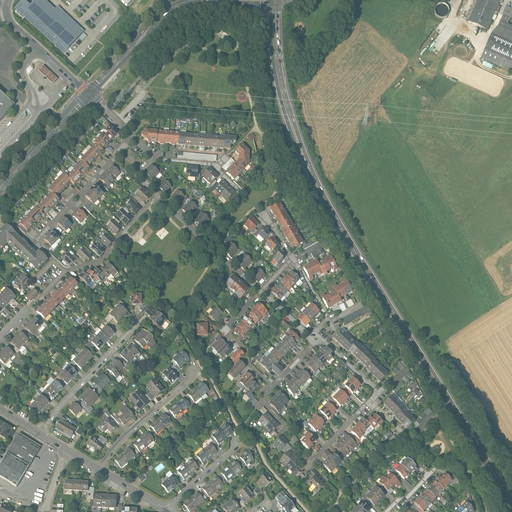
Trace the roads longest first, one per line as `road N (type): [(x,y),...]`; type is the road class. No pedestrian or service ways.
road 1 (primary): [(274,31),(287,113),(312,176),(511,504)]
road 2 (secondary): [(89,94),(174,6),(234,0)]
road 3 (residential): [(37,432),(132,324)]
road 4 (residential): [(261,292),(159,195)]
road 5 (residential): [(99,469),(193,372)]
road 6 (secondary): [(0,188),(89,94)]
road 7 (unclassified): [(8,0),(12,23),(89,94)]
road 8 (residential): [(66,270),(101,259),(159,195)]
